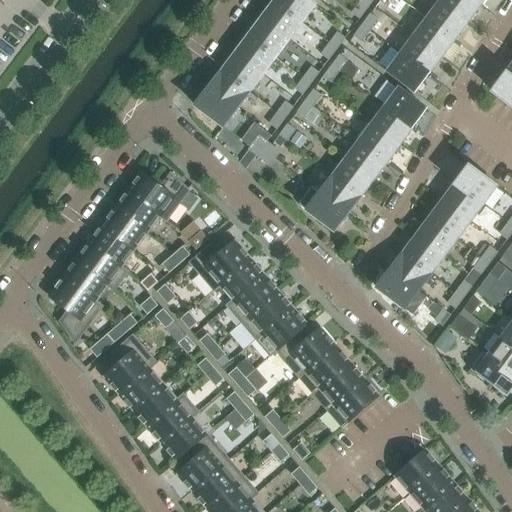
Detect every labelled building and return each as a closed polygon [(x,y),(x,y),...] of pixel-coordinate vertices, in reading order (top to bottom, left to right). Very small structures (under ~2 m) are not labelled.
[(315,6),(307,0),(275,0),(274,3),(302,24),(315,6)] [(368,9),(374,0),(362,0),(360,3),(368,9)] [(480,7),(471,0),(441,0),(439,3),(467,24),(480,7)] [(302,24),(274,3),(261,20),(289,41),(302,24)] [(359,20),(368,9),(360,3),(352,14),(359,20)] [(467,24),(439,3),(426,20),(455,41),(467,24)] [(370,32),(378,21),(370,15),(362,26),(370,32)] [(289,41),(261,20),(248,37),(276,58),(289,41)] [(455,41),(426,20),(413,37),(441,58),(455,41)] [(362,43),(370,32),(362,26),(354,37),(362,43)] [(337,50),(345,39),(337,34),(329,45),(337,50)] [(276,58),(248,37),(235,54),(263,75),(276,58)] [(441,58),(413,37),(400,55),(429,76),(441,58)] [(329,61),(337,50),(329,45),(321,55),(329,61)] [(263,75),(235,54),(222,72),(250,93),(263,75)] [(429,76),(400,55),(387,73),(415,94),(429,76)] [(339,73),(347,62),(340,56),(332,67),(339,73)] [(331,83),(339,73),(332,67),(323,78),(331,83)] [(311,85),(319,74),(311,68),(303,79),(311,85)] [(250,93),(222,72),(209,89),(237,110),(250,93)] [(511,79),(505,75),(492,93),(511,108),(511,79)] [(303,96),(311,85),(303,79),(295,90),(303,96)] [(237,110),(209,89),(201,99),(202,99),(196,107),(223,128),(230,119),(231,119),(237,110)] [(427,110),(399,89),(385,107),(413,128),(427,110)] [(313,107),(321,97),(314,91),(305,102),(313,107)] [(305,118),(313,107),(305,102),(297,113),(305,118)] [(285,119),(293,109),(285,103),(277,114),(285,119)] [(413,128),(385,107),(372,124),(400,145),(413,128)] [(277,130),(285,119),(277,114),(269,125),(277,130)] [(400,145),(372,124),(359,142),(387,163),(400,145)] [(255,125),(243,141),(251,148),(249,151),(257,157),(262,150),(267,144),(272,137),(255,125)] [(287,142),(295,131),(288,125),(280,136),(286,141),(287,142)] [(280,148),(286,141),(280,136),(274,144),(280,148)] [(387,163),(359,142),(346,159),(374,180),(387,163)] [(267,144),(262,150),(274,159),(279,153),(271,147),(270,146),(267,144)] [(262,150),(257,157),(260,158),(270,166),(274,159),(262,150)] [(374,180),(346,159),(333,176),(361,197),(374,180)] [(497,187),(469,166),(455,185),(483,205),(497,187)] [(189,192),(171,174),(164,169),(155,181),(162,187),(161,189),(141,174),(128,193),(167,222),(189,192)] [(361,197),(333,176),(320,194),(348,215),(361,197)] [(483,205),(455,185),(442,202),(470,223),(483,205)] [(348,215),(320,194),(312,188),(311,189),(312,189),(299,206),(335,232),(341,224),(341,225),(348,215)] [(167,222),(128,193),(115,210),(147,234),(159,218),(166,223),(167,222)] [(470,223),(442,202),(429,219),(457,240),(470,223)] [(147,234),(115,210),(102,227),(134,252),(147,234)] [(457,240),(429,219),(416,237),(444,257),(457,240)] [(193,223),(181,234),(187,241),(199,231),(193,223)] [(507,241),(511,234),(511,226),(508,224),(499,235),(507,241)] [(134,252),(102,227),(89,245),(128,274),(129,272),(123,268),(134,252)] [(196,251),(208,240),(201,232),(188,243),(196,251)] [(444,257),(416,237),(403,254),(431,274),(444,257)] [(213,291),(251,260),(235,242),(218,257),(210,247),(190,264),(213,291)] [(128,274),(89,245),(76,262),(115,291),(128,274)] [(490,264),(498,253),(490,247),(482,258),(490,264)] [(180,265),(190,256),(183,248),(172,257),(180,265)] [(431,274),(403,254),(391,271),(418,292),(431,274)] [(169,274),(180,265),(172,257),(162,266),(169,274)] [(481,275),(490,264),(482,258),(473,269),(481,275)] [(228,308),(265,276),(251,260),(213,291),(214,292),(220,287),(232,301),(226,306),(228,308)] [(115,291),(76,262),(63,279),(102,308),(103,307),(97,302),(108,287),(114,292),(115,291)] [(498,282),(507,270),(498,263),(489,276),(498,282)] [(418,292),(391,271),(377,289),(405,310),(418,292)] [(148,292),(158,283),(151,275),(140,284),(148,292)] [(242,324),(279,292),(265,276),(228,308),(242,324)] [(489,294),(498,282),(489,276),(480,288),(489,294)] [(75,344),(102,308),(63,279),(49,297),(69,312),(68,313),(67,313),(60,323),(75,344)] [(464,299),(472,288),(464,282),(456,293),(464,299)] [(176,298),(165,285),(157,293),(168,305),(176,298)] [(256,340),(293,309),(279,292),(242,324),(256,340)] [(456,310),(464,299),(456,293),(448,304),(456,310)] [(147,316),(158,307),(151,298),(140,307),(147,316)] [(472,316),(481,304),(472,298),(463,310),(472,316)] [(271,357),(277,352),(296,335),(307,326),(293,309),(256,340),(271,357)] [(174,322),(163,310),(155,317),(166,330),(174,322)] [(433,340),(451,316),(443,310),(434,322),(426,316),(417,329),(433,340)] [(198,323),(189,313),(180,320),(189,331),(198,323)] [(459,334),(468,322),(459,315),(450,327),(459,334)] [(126,334),(137,324),(130,316),(119,325),(126,334)] [(511,319),(510,318),(509,319),(511,321),(511,323),(501,338),(511,346),(511,319)] [(469,341),(478,329),(468,322),(459,334),(469,341)] [(97,359),(126,334),(119,325),(107,335),(90,351),(97,359)] [(304,344),(296,335),(277,352),(286,363),(292,358),(304,372),(298,377),(299,378),(336,347),(321,329),(304,344)] [(217,345),(208,335),(199,342),(208,353),(217,345)] [(119,395),(156,363),(133,337),(113,354),(121,363),(104,378),(119,395)] [(196,348),(187,337),(178,344),(187,355),(196,348)] [(511,346),(501,338),(489,354),(485,351),(484,353),(511,373),(511,346)] [(226,356),(217,345),(208,353),(217,363),(226,356)] [(313,395),(350,363),(336,347),(299,378),(313,395)] [(511,391),(511,373),(484,353),(470,371),(507,398),(511,391)] [(215,370),(206,359),(197,367),(206,377),(215,370)] [(133,411),(164,385),(151,370),(157,365),(156,363),(119,395),(133,411)] [(327,411),(364,379),(350,363),(313,395),(327,411)] [(246,380),(237,369),(228,376),(238,387),(246,380)] [(224,380),(215,370),(206,377),(215,388),(224,380)] [(342,428),(379,397),(364,379),(327,411),(342,428)] [(256,391),(246,380),(238,387),(248,399),(256,391)] [(147,428),(184,396),(183,395),(177,400),(164,385),(133,411),(147,428)] [(245,404),(235,393),(226,400),(236,412),(245,404)] [(161,444),(198,412),(184,396),(147,428),(161,444)] [(254,416),(245,404),(236,412),(246,423),(254,416)] [(282,421),(273,411),(265,418),(274,429),(282,421)] [(187,452),(208,436),(193,419),(199,414),(198,412),(161,444),(176,462),(187,452)] [(291,432),(282,421),(274,429),(283,439),(291,432)] [(280,446),(271,435),(263,443),(272,453),(280,446)] [(229,460),(208,436),(187,452),(195,461),(177,475),(192,492),(229,460)] [(311,454),(302,444),(293,451),(302,462),(311,454)] [(289,456),(280,446),(272,453),(281,464),(289,456)] [(410,495),(441,468),(426,451),(395,478),(410,495)] [(206,509),(243,477),(229,460),(192,492),(206,509)] [(309,479),(299,468),(291,475),(300,486),(309,479)] [(423,511),(455,485),(441,468),(410,495),(423,510),(420,511),(423,511)] [(208,511),(235,511),(257,493),(243,477),(206,509),(208,511)] [(318,489),(309,479),(300,486),(309,496),(318,489)] [(456,511),(469,501),(455,485),(423,511),(456,511)] [(262,511),(253,500),(259,495),(257,493),(235,511),(262,511)] [(478,511),(469,501),(456,511),(478,511)]
